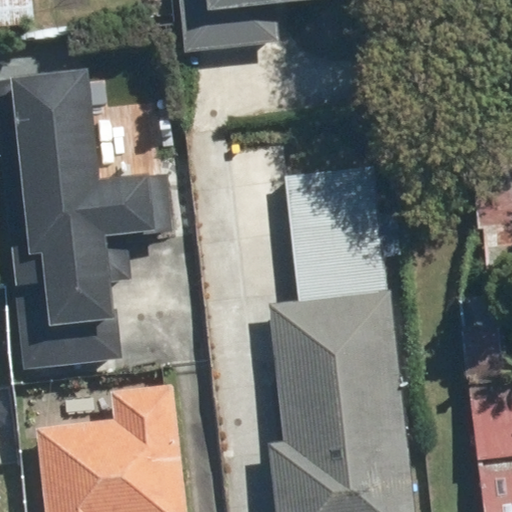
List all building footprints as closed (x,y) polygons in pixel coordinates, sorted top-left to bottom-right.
[(275,7),(329,1),(328,0),(180,0),(186,53),(279,43),(275,7)] [(0,72),(0,114),(27,356),(122,346),(109,230),(164,224),(158,175),(109,181),(96,62),(0,72)] [(274,511),(414,511),(374,166),(284,176),(299,301),(269,305),(285,442),(267,444),(274,511)] [(511,191),(476,196),(488,291),(511,288),(511,191)] [(511,511),(511,377),(511,378),(501,294),(458,299),(482,511),(511,511)] [(186,511),(172,387),(109,394),(112,421),(37,429),(45,511),(186,511)]
